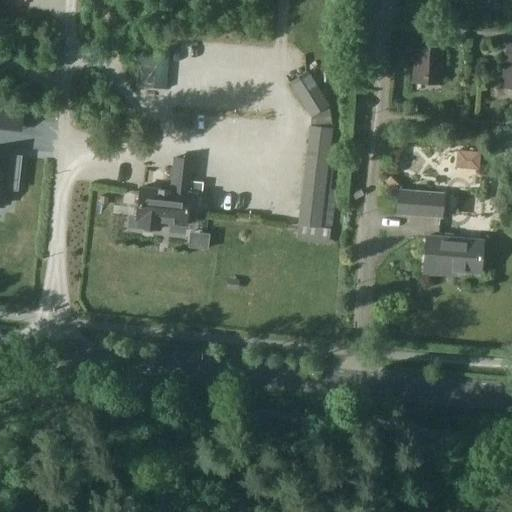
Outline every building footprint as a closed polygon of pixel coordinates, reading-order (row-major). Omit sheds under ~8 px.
[(415,47),(413,47),(411,83),(442,85),(444,48),(429,48),(430,41),(415,40),(415,47)] [(511,89),(511,45),(506,45),(505,52),(504,52),(502,89),(511,89)] [(309,126),(308,125),(296,225),(298,226),(296,241),(328,245),(330,229),(336,185),(331,184),(334,156),(329,155),(332,129),(328,107),(329,106),(307,71),(290,83),(310,118),(309,126)] [(12,178),(18,178),(20,157),(0,154),(0,205),(3,205),(5,189),(11,189),(12,178)] [(168,189),(139,186),(136,220),(137,221),(136,227),(160,230),(160,223),(186,226),(190,190),(201,192),(202,183),(190,181),(191,172),(195,172),(196,161),(192,160),(192,159),(174,156),(168,189)] [(443,193),(396,189),(395,215),(442,219),(443,193)] [(97,211),(97,199),(83,199),(83,211),(97,211)] [(447,217),(460,218),(461,203),(447,203),(447,217)] [(479,272),(482,241),(426,237),(423,273),(453,275),(454,270),(479,272)]
